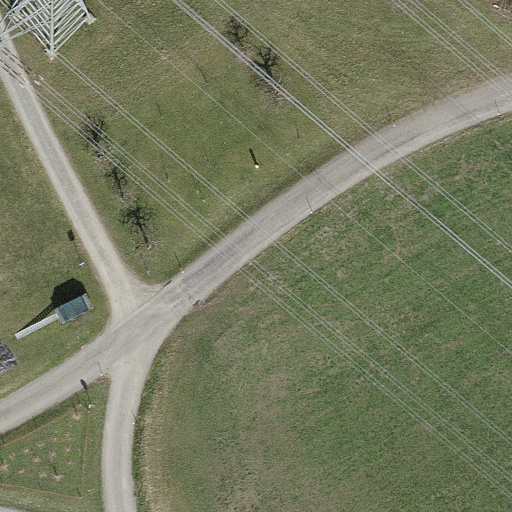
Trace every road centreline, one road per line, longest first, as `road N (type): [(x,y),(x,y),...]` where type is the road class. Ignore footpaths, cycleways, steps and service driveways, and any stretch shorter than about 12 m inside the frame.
road 1 (unclassified): [(142,328),(323,184),(419,129),(511,94)]
road 2 (track): [(0,45),(142,328)]
road 3 (unclassified): [(123,511),(123,410),(142,328)]
road 4 (unclassified): [(0,417),(142,328)]
